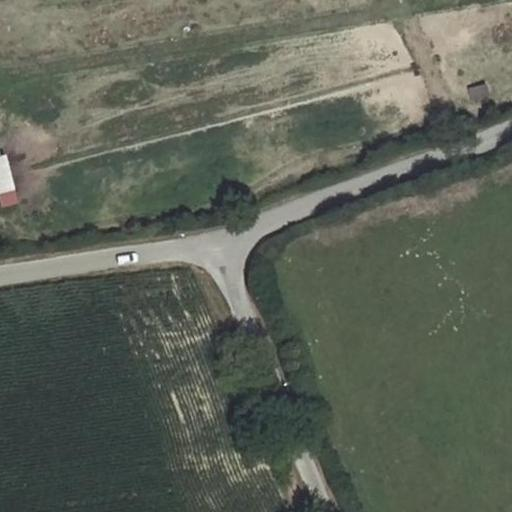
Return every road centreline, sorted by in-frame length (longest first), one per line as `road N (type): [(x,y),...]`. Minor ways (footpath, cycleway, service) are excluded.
road 1 (unclassified): [(511,129),(219,244)]
road 2 (unclassified): [(219,244),(324,511)]
road 3 (unclassified): [(219,244),(0,275)]
